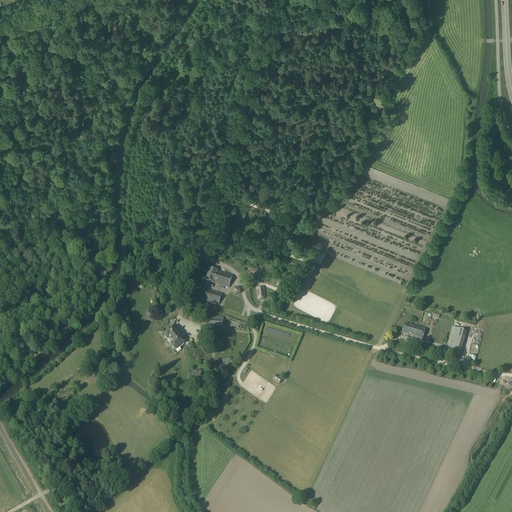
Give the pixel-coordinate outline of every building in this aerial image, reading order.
[(232,276),(209,269),(205,281),(229,289),(232,276)] [(264,287),(256,288),(257,298),(260,300),(263,299),(265,297),(264,287)] [(207,290),(203,301),(218,305),(222,295),(207,290)] [(211,317),(210,326),(222,327),(223,317),(211,317)] [(405,324),(402,334),(422,339),(425,329),(405,324)] [(168,326),(170,330),(164,335),(164,337),(165,339),(167,340),(169,338),(173,344),(171,345),(172,346),(172,347),(173,349),(175,350),(176,351),(177,352),(185,347),(184,343),(180,337),(178,333),(177,334),(173,328),(174,326),(170,325),(168,326)] [(452,328),(445,354),(459,358),(466,332),(452,328)] [(438,349),(410,342),(408,349),(437,355),(438,349)] [(276,376),(273,380),(279,384),(282,380),(276,376)]
